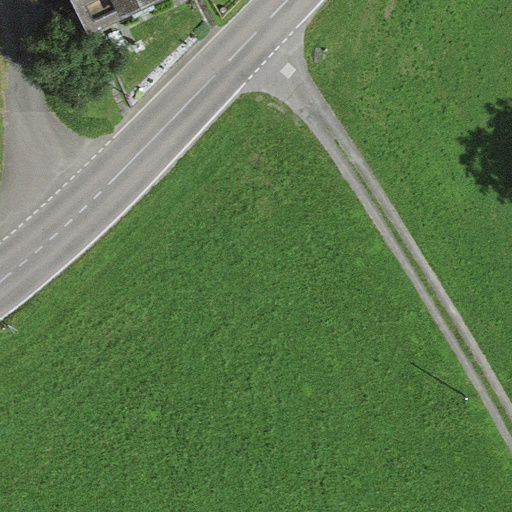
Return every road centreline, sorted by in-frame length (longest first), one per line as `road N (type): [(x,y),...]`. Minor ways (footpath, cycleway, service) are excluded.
road 1 (track): [(254,31),(378,210),(511,437)]
road 2 (unclassified): [(285,0),(49,250),(0,283)]
